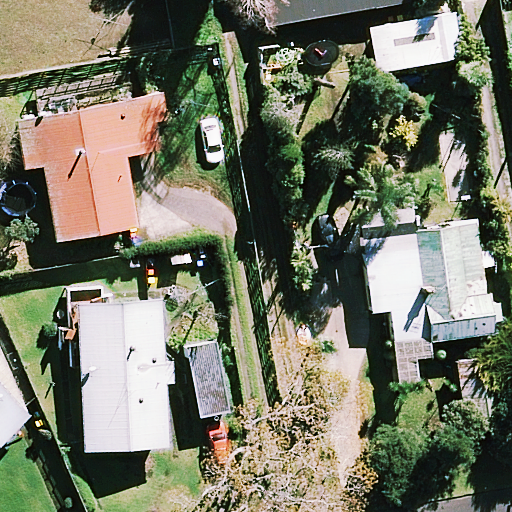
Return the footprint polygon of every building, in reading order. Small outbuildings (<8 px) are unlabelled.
[(451,54),(443,10),(356,25),(364,69),(451,54)] [(346,43),(344,20),(286,24),(288,48),(346,43)] [(154,145),(143,90),(21,115),(46,238),(128,221),(113,153),(154,145)] [(350,228),(350,235),(355,307),(381,305),(386,380),(415,378),(413,358),(425,357),(424,335),(480,331),(479,317),(489,317),(488,296),(478,296),(475,266),(487,265),(485,244),(473,245),(472,219),(350,228)] [(163,355),(155,356),(151,293),(61,299),(71,447),(160,441),(156,375),(165,375),(163,355)] [(485,371),(450,372),(452,426),(488,425),(485,371)] [(0,427),(16,413),(0,396),(0,427)]
